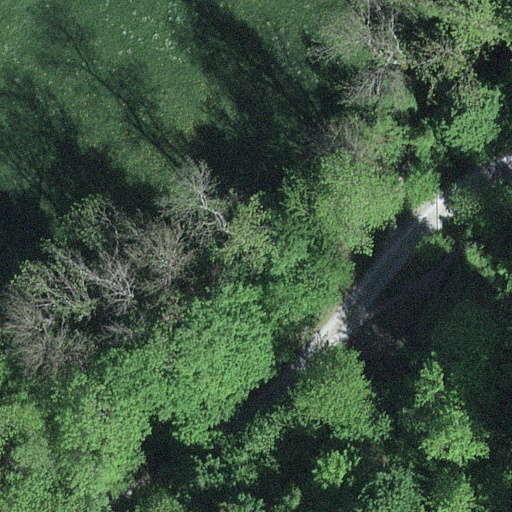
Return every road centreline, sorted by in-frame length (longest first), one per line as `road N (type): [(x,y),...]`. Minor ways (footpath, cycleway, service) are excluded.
road 1 (track): [(109,511),(331,335)]
road 2 (track): [(511,167),(417,240),(331,335)]
